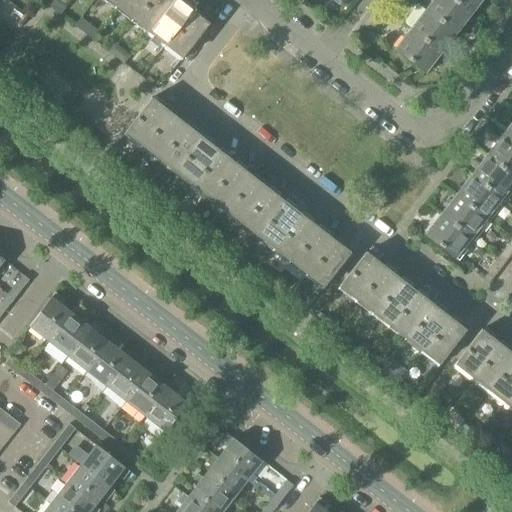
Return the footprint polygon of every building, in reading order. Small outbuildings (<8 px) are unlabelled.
[(54,0),(50,6),(58,12),(67,1),(65,0),(54,0)] [(135,18),(148,0),(121,0),(118,5),(135,18)] [(151,30),(174,0),(148,0),(135,18),(151,30)] [(168,43),(192,11),(177,0),(174,0),(151,30),(168,43)] [(386,10),(393,0),(382,0),(379,5),(386,10)] [(456,34),(472,14),(453,0),(432,0),(425,9),(456,34)] [(453,0),(472,14),(482,0),(453,0)] [(370,31),(386,10),(379,5),(363,25),(370,31)] [(441,53),(456,34),(425,9),(410,29),(441,53)] [(184,56),(209,24),(192,11),(168,43),(184,56)] [(425,73),(441,53),(410,29),(394,49),(425,73)] [(145,144),(169,112),(153,99),(128,131),(145,144)] [(161,157),(186,125),(169,112),(145,144),(161,157)] [(511,121),(501,135),(511,143),(511,121)] [(177,169),(202,137),(186,125),(161,157),(177,169)] [(511,143),(501,135),(486,155),(511,175),(511,143)] [(194,182),(218,150),(202,137),(177,169),(194,182)] [(210,195),(235,163),(218,150),(194,182),(210,195)] [(511,175),(486,155),(470,175),(504,201),(511,190),(510,189),(511,185),(511,175)] [(226,208),(251,176),(235,163),(210,195),(226,208)] [(504,201),(470,175),(455,194),(489,220),(497,210),(494,208),(501,199),(504,201)] [(243,220),(268,189),(251,176),(226,208),(243,220)] [(259,233),(284,201),(268,189),(243,220),(259,233)] [(489,221),(489,220),(455,194),(440,214),(473,240),(481,230),(479,228),(486,219),(489,221)] [(275,246),(300,214),(284,201),(259,233),(275,246)] [(288,264),(317,227),(300,214),(275,246),(271,251),(288,264)] [(473,240),(440,214),(424,234),(458,261),(466,250),(463,248),(471,238),(473,240)] [(333,240),(317,227),(288,264),(304,277),(308,272),(333,240)] [(504,264),(511,252),(511,239),(497,258),(504,264)] [(308,272),(325,285),(350,253),(333,240),(308,272)] [(358,298),(383,266),(366,253),(341,285),(358,298)] [(488,284),(504,264),(497,258),(481,279),(488,284)] [(374,311),(399,279),(383,266),(358,298),(374,311)] [(7,295),(13,300),(29,281),(22,276),(7,295)] [(391,323),(416,292),(399,279),(374,311),(391,323)] [(407,336),(432,304),(416,292),(391,323),(407,336)] [(70,313),(57,302),(61,298),(55,293),(28,327),(47,342),(70,313)] [(0,317),(13,300),(7,295),(0,304),(0,317)] [(424,349),(448,317),(432,304),(407,336),(424,349)] [(79,319),(83,314),(74,308),(70,313),(47,342),(67,357),(89,328),(79,319)] [(424,349),(441,362),(466,330),(448,317),(424,349)] [(109,343),(96,333),(100,328),(94,323),(90,328),(89,328),(67,357),(86,372),(109,343)] [(473,375),(498,343),(481,330),(456,362),(473,375)] [(128,358),(115,348),(119,343),(113,338),(109,343),(86,372),(105,387),(128,358)] [(490,388),(511,359),(511,353),(498,343),(473,375),(490,388)] [(148,373),(135,363),(139,358),(133,353),(128,358),(105,387),(125,403),(148,373)] [(20,377),(25,371),(5,355),(1,361),(20,377)] [(506,401),(511,393),(511,359),(490,388),(506,401)] [(167,388),(154,378),(158,373),(152,368),(148,374),(148,373),(125,403),(144,418),(167,388)] [(40,392),(45,386),(25,371),(20,377),(40,392)] [(187,404),(174,393),(178,388),(172,383),(167,388),(144,418),(164,433),(187,404)] [(59,407),(64,401),(45,386),(40,392),(59,407)] [(78,422),(83,416),(64,401),(59,407),(78,422)] [(0,423),(13,434),(20,425),(2,411),(0,414),(0,423)] [(98,437),(103,431),(83,416),(78,422),(98,437)] [(0,439),(5,444),(13,434),(0,423),(0,439)] [(60,449),(75,429),(69,424),(53,444),(60,449)] [(117,452),(122,446),(103,431),(98,437),(117,452)] [(246,481),(262,462),(232,439),(228,436),(223,442),(227,445),(217,459),(246,481)] [(494,444),(485,437),(478,445),(487,453),(494,444)] [(44,469),(60,449),(53,444),(38,464),(44,469)] [(130,472),(125,468),(95,445),(80,465),(114,492),(115,491),(110,487),(120,474),(125,478),(130,472)] [(137,468),(142,461),(122,446),(117,452),(137,468)] [(511,462),(511,453),(509,451),(499,463),(507,469),(511,462)] [(246,481),(217,459),(213,455),(208,461),(212,465),(202,478),(231,501),(246,481)] [(29,488),(44,469),(38,464),(23,483),(29,488)] [(110,498),(114,492),(80,465),(64,485),(99,511),(94,507),(105,494),(110,498)] [(222,511),(231,501),(202,478),(197,474),(193,480),(197,484),(187,497),(206,511),(222,511)] [(271,501),(277,506),(292,486),(286,481),(271,501)] [(14,508),(29,488),(23,483),(8,503),(14,508)] [(98,511),(99,511),(64,485),(49,504),(59,511),(98,511)] [(206,511),(187,497),(183,493),(178,500),(182,503),(175,511),(206,511)] [(325,511),(321,508),(325,503),(319,498),(312,507),(308,511),(325,511)] [(272,511),(277,506),(271,501),(261,511),(272,511)]
